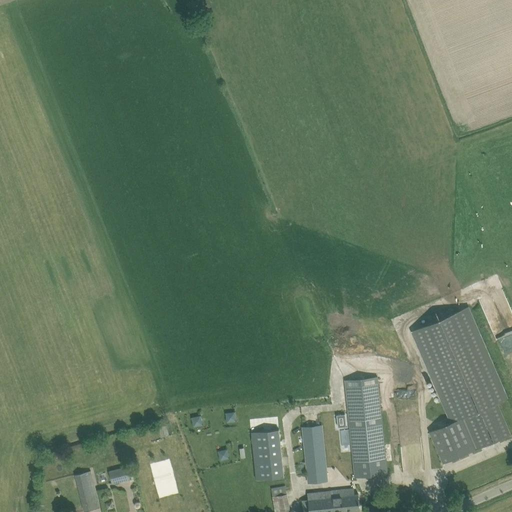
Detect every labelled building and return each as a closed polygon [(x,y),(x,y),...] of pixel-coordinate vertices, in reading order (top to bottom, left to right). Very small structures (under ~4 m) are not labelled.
[(467,307),(413,330),(453,421),(430,431),(443,463),(511,434),(498,403),(506,399),(467,307)] [(345,379),(349,415),(355,477),(387,474),(386,463),(378,376),(345,379)] [(224,411),(225,421),(235,420),(234,410),(224,411)] [(188,417),(191,426),(201,424),(199,414),(188,417)] [(166,424),(158,427),(161,437),(170,434),(166,424)] [(303,427),(309,482),(328,480),(322,425),(303,427)] [(251,432),(256,479),(284,477),(279,429),(251,432)] [(218,460),(228,457),(226,447),(216,450),(218,460)] [(60,461),(53,465),(58,474),(66,469),(60,461)] [(109,470),(112,484),(130,479),(127,466),(109,470)] [(76,475),(85,511),(101,507),(92,470),(76,475)] [(273,511),(288,511),(287,485),(272,486),(273,511)] [(302,500),(303,511),(348,511),(360,511),(359,494),(354,494),(354,488),(308,493),(309,499),(302,500)] [(113,501),(106,503),(108,509),(114,508),(113,501)]
